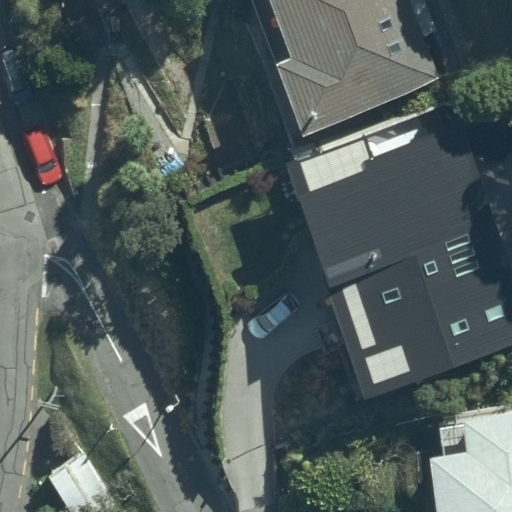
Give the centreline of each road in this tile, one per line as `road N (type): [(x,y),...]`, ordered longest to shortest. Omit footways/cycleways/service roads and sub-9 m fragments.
road 1 (residential): [(15,247),(66,265),(92,298),(196,511)]
road 2 (residential): [(15,247),(0,470)]
road 3 (residential): [(0,88),(15,154),(15,247)]
